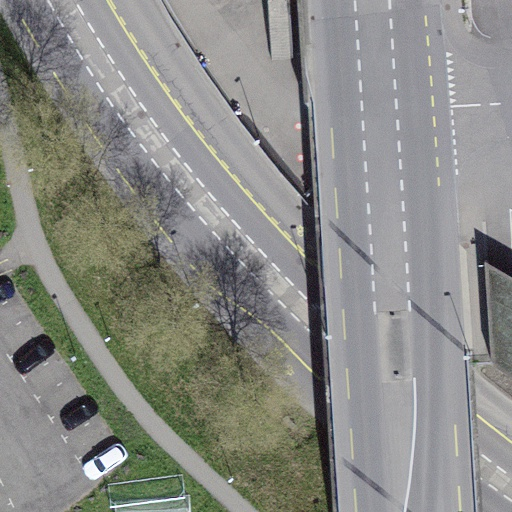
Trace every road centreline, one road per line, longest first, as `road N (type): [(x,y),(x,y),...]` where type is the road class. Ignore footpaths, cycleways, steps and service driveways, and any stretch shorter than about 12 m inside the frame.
road 1 (primary): [(56,0),(132,123),(288,304),(419,421),(511,489)]
road 2 (primary): [(400,511),(377,133)]
road 3 (unclassified): [(377,133),(511,101)]
road 4 (primary): [(377,133),(369,0)]
